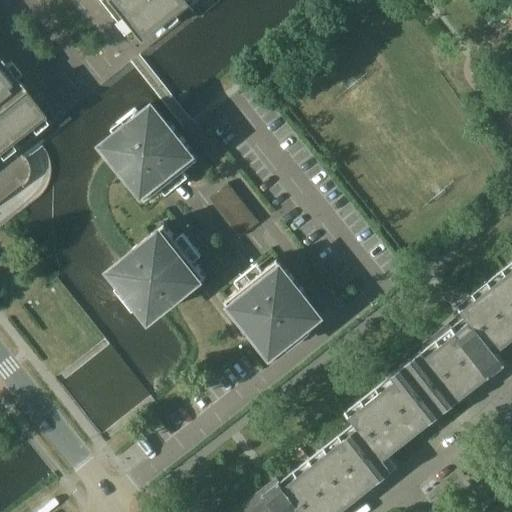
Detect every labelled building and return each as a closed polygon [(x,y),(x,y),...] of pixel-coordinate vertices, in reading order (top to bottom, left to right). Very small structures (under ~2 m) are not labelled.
[(107,0),(137,38),(184,0),(107,0)] [(0,147),(10,139),(14,145),(31,131),(40,142),(56,129),(26,90),(0,57),(0,147)] [(198,157),(169,120),(166,122),(152,105),(106,142),(119,159),(116,161),(146,199),(167,182),(168,183),(178,175),(177,174),(198,157)] [(169,304),(207,275),(190,254),(191,253),(189,251),(188,252),(183,246),(184,245),(182,242),(181,243),(165,222),(128,252),(130,255),(113,268),(150,315),(167,302),(169,304)] [(278,257),(259,272),(257,274),(256,272),(253,275),(254,276),(249,280),(248,279),(245,281),(246,282),(226,299),(255,336),(258,334),(271,351),(318,314),(305,297),(307,294),(278,257)] [(274,479),(263,487),(232,511),(291,511),(298,508),(301,511),(329,511),(384,468),(375,458),(461,390),(467,398),(508,366),(506,363),(493,346),(511,331),(511,260),(456,305),(462,312),(423,343),(427,347),(345,411),(354,422),(280,480),(277,477),(274,479)]
